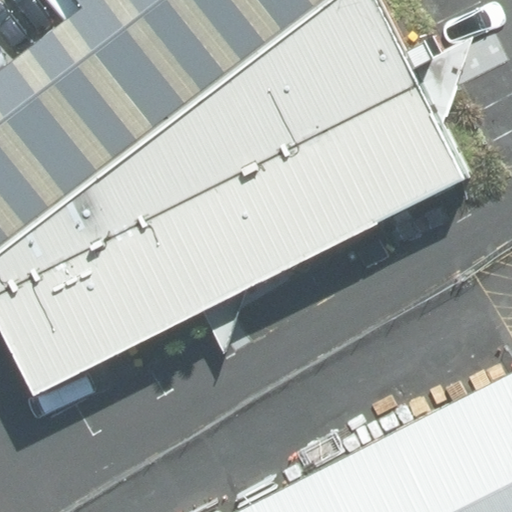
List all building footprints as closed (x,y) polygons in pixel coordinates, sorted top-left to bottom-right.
[(0,254),(0,344),(27,397),(198,311),(243,289),(459,180),(435,133),(405,73),(367,0),(343,0),(164,133),(0,254)] [(0,245),(320,0),(72,0),(80,10),(0,69),(0,245)] [(405,73),(435,133),(469,38),(405,73)] [(219,356),(243,289),(198,311),(219,356)] [(511,511),(511,368),(226,511),(511,511)]
